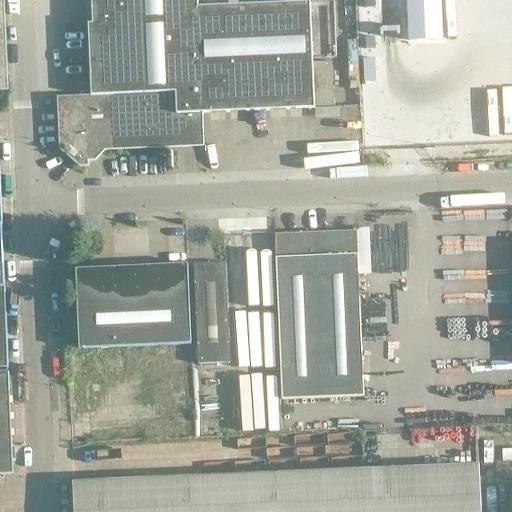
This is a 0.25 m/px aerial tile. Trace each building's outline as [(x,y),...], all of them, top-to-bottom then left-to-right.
[(0,0),(0,92),(8,92),(4,0),(0,0)] [(198,0),(92,0),(94,41),(90,41),(91,62),(95,62),(96,96),(57,98),(59,150),(79,167),(89,167),(88,155),(98,155),(98,146),(180,142),(180,134),(203,133),(202,113),(264,110),(335,106),(333,64),(313,65),(310,4),(198,8),(198,0)] [(442,0),(408,0),(411,46),(444,45),(442,0)] [(0,166),(0,369),(8,369),(5,297),(0,166)] [(277,236),(284,401),(364,398),(357,233),(277,236)] [(193,264),(198,363),(229,362),(225,263),(193,264)] [(76,270),(79,349),(191,345),(188,265),(161,266),(107,269),(76,270)] [(0,475),(13,475),(8,373),(0,373),(0,475)] [(481,511),(480,468),(207,480),(207,511),(481,511)] [(207,511),(207,480),(75,485),(75,511),(207,511)]
